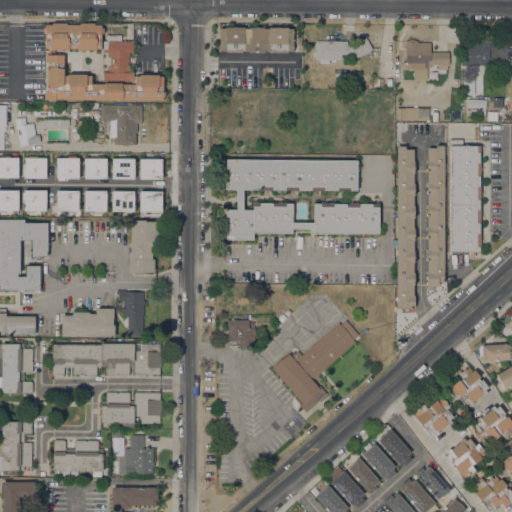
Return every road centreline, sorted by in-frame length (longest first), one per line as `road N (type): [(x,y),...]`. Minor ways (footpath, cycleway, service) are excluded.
road 1 (tertiary): [(511,7),(0,2)]
road 2 (residential): [(179,511),(184,4)]
road 3 (secondary): [(511,269),(231,511)]
